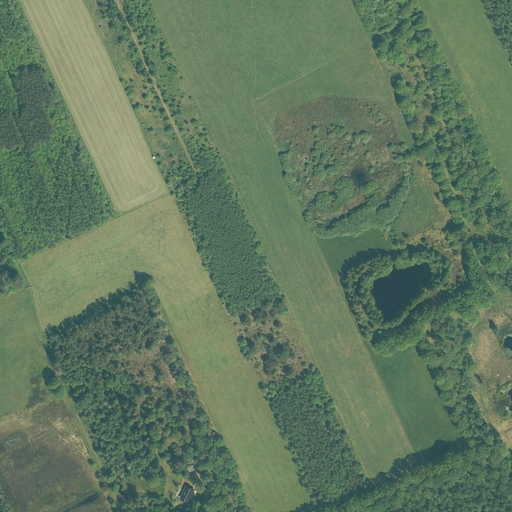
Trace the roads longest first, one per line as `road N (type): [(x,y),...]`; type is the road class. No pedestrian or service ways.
road 1 (track): [(0,224),(117,511)]
road 2 (track): [(340,511),(450,463),(511,482)]
